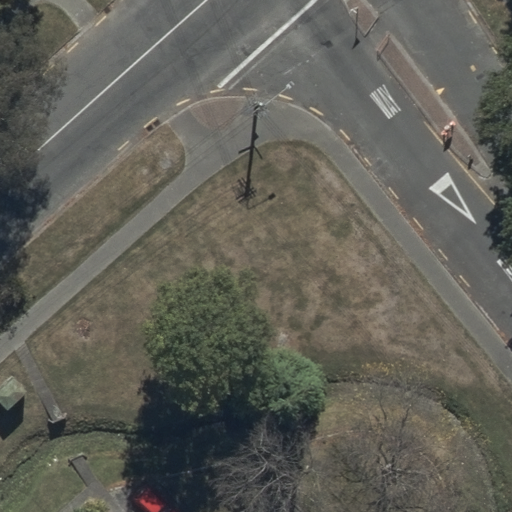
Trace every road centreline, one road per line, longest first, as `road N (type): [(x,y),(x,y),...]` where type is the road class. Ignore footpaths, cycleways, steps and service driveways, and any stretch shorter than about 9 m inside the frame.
road 1 (tertiary): [(205,0),(0,185)]
road 2 (residential): [(355,0),(448,141),(511,219)]
